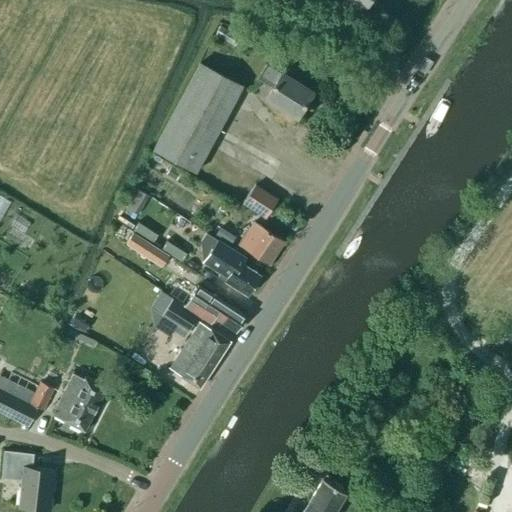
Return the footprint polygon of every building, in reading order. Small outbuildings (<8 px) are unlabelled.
[(346,0),(364,10),(370,0),(346,0)] [(154,149),(196,172),(242,87),(199,64),(154,149)] [(257,78),(272,88),(266,98),(297,117),(313,92),(281,73),(266,64),(257,78)] [(170,167),(165,174),(177,181),(181,174),(170,167)] [(277,199),(255,184),(242,204),(265,219),(277,199)] [(1,188),(0,189),(0,216),(14,198),(1,188)] [(123,207),(138,215),(149,196),(134,188),(123,207)] [(283,241),(254,222),(239,244),(268,263),(283,241)] [(219,229),(215,237),(228,246),(234,237),(220,228),(219,229)] [(242,264),(246,258),(228,246),(215,237),(214,238),(205,232),(200,241),(203,263),(219,273),(217,276),(247,296),(260,276),(242,264)] [(140,252),(147,241),(133,233),(129,240),(126,244),(140,252)] [(181,262),(186,256),(155,237),(151,244),(181,262)] [(147,241),(140,252),(161,266),(168,255),(147,241)] [(197,291),(204,281),(186,269),(180,279),(197,291)] [(192,295),(175,283),(168,295),(185,306),(192,295)] [(158,313),(167,299),(157,292),(148,306),(158,313)] [(223,302),(212,294),(198,314),(211,323),(214,317),(235,331),(245,316),(224,302),(223,302)] [(173,299),(162,315),(189,333),(200,316),(173,299)] [(75,316),(71,323),(71,324),(84,331),(88,324),(76,317),(75,316)] [(180,375),(198,388),(229,341),(210,329),(209,330),(199,324),(171,367),(181,373),(180,375)] [(71,329),(70,330),(68,334),(68,335),(92,347),(95,341),(71,329)] [(83,379),(72,373),(52,415),(84,431),(106,387),(85,376),(83,379)] [(0,412),(28,425),(36,407),(42,411),(53,389),(41,382),(30,403),(0,389),(0,412)] [(0,478),(23,481),(20,507),(48,510),(53,470),(32,468),(34,454),(4,450),(0,478)] [(332,511),(344,493),(321,479),(301,511),(332,511)]
